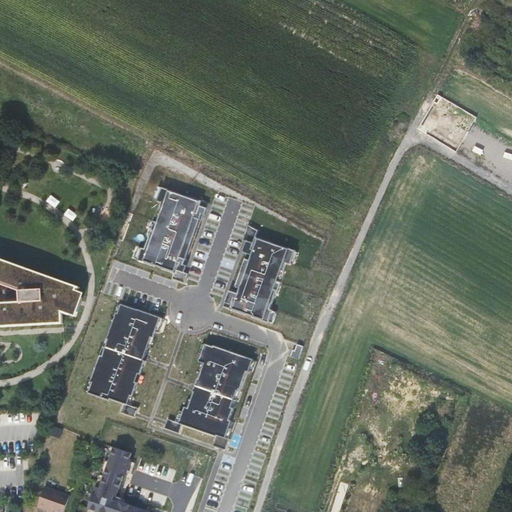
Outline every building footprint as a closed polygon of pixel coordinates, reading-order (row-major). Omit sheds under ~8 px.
[(173,277),(182,280),(207,204),(177,194),(158,187),(155,199),(156,200),(161,202),(154,221),(149,219),(146,228),(148,228),(146,236),(148,237),(145,249),(137,247),(133,259),(174,273),(173,277)] [(258,231),(249,225),(243,240),(247,241),(254,244),(252,249),(254,250),(250,260),(240,288),(241,288),(237,298),(235,298),(233,304),(226,302),(224,306),(232,309),(247,315),(248,314),(254,316),(254,317),(270,323),(274,310),(272,310),(278,290),(276,290),(282,270),(284,271),(287,263),(291,264),(296,251),(277,244),(277,245),(272,243),(272,242),(256,237),(258,231)] [(250,260),(254,250),(252,249),(254,244),(247,241),(243,252),(248,253),(235,289),(231,288),(226,302),(233,304),(235,298),(237,298),(241,288),(240,288),(250,260)] [(0,327),(64,324),(63,313),(69,314),(79,287),(0,258),(0,327)] [(103,358),(101,357),(91,384),(93,385),(89,395),(110,403),(111,401),(123,405),(120,414),(136,420),(140,408),(130,404),(133,395),(134,396),(139,383),(138,382),(141,374),(142,374),(146,361),(145,360),(151,340),(153,340),(155,334),(158,335),(163,321),(137,312),(137,313),(120,307),(115,323),(114,322),(107,341),(109,341),(103,358)] [(215,446),(228,451),(232,440),(229,438),(234,421),(232,421),(236,409),(234,408),(240,391),(242,392),(250,372),(252,373),(256,360),(216,346),(216,347),(207,344),(201,362),(206,364),(201,379),(200,379),(196,392),(197,392),(192,409),(187,407),(182,424),(170,420),(166,430),(182,435),(185,426),(218,437),(215,446)] [(50,435),(60,439),(64,430),(54,426),(50,435)] [(149,511),(120,502),(120,501),(113,499),(113,500),(109,498),(113,488),(120,490),(126,471),(127,472),(129,464),(128,464),(132,453),(110,446),(88,511),(149,511)] [(246,511),(259,471),(251,468),(237,511),(246,511)] [(63,511),(69,497),(43,488),(36,508),(45,511),(45,509),(51,511),(52,511),(63,511)]
